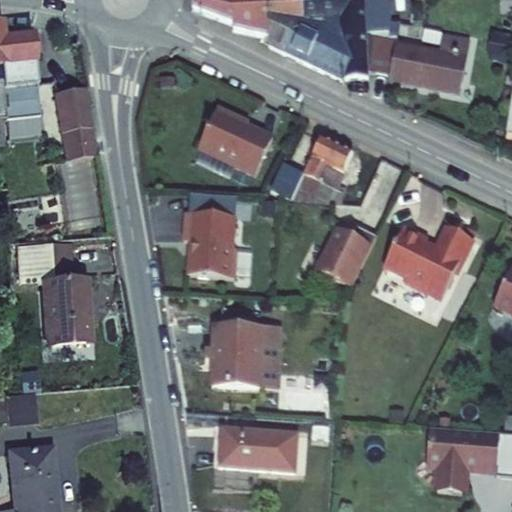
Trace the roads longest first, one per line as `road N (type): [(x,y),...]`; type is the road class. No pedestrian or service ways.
road 1 (tertiary): [(178,511),(115,136),(119,34)]
road 2 (tertiary): [(511,193),(156,19)]
